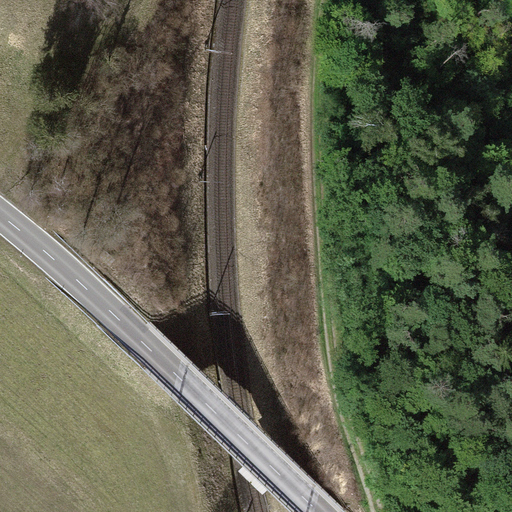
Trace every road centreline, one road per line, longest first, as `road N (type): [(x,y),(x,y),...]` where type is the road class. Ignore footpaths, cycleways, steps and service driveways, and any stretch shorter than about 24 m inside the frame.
road 1 (track): [(339,0),(334,162),(344,374),(382,511)]
road 2 (primary): [(0,213),(321,511)]
road 3 (track): [(137,0),(0,171)]
